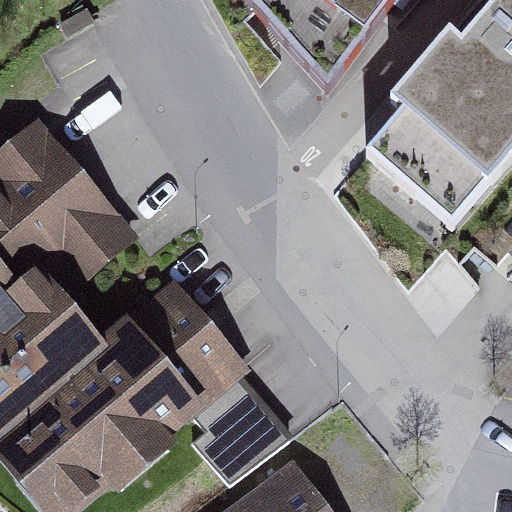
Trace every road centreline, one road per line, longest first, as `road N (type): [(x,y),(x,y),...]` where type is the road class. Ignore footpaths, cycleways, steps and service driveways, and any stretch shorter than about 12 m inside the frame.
road 1 (residential): [(511,447),(486,442),(417,403),(292,276),(260,214)]
road 2 (residential): [(443,0),(260,214)]
road 3 (residential): [(260,214),(155,0)]
